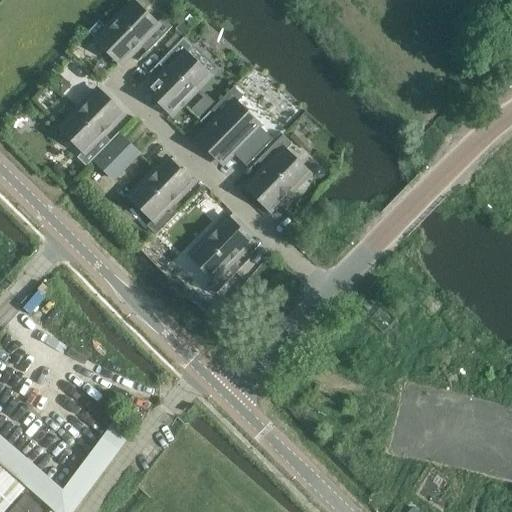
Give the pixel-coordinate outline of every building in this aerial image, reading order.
[(139,61),(173,27),(163,18),(156,25),(134,3),(118,19),(116,19),(114,20),(112,20),(110,22),(110,23),(109,24),(109,25),(108,26),(108,28),(108,30),(98,41),(111,53),(112,51),(112,53),(113,55),(114,57),(115,58),(116,59),(117,60),(120,60),(121,60),(123,60),(124,60),(125,59),(127,57),(128,55),(128,54),(128,53),(128,52),(128,51),(130,53),(139,44),(147,52),(138,60),(139,61)] [(208,76),(186,54),(193,47),(184,38),(150,72),(151,73),(159,64),(167,72),(158,81),(161,83),(159,83),(158,83),(156,83),(154,84),(153,85),(153,86),(152,88),(151,90),(151,92),(152,94),(153,95),(153,96),(155,97),(156,98),(158,98),(159,99),(161,98),(159,101),(172,113),(182,102),(184,102),(186,102),(188,101),(190,100),(191,99),(192,98),(192,97),(192,96),(193,95),(193,94),(193,92),(192,92),(208,76)] [(258,125),(236,104),(243,97),(234,87),(200,122),(201,123),(213,111),(220,118),(209,130),(211,132),(209,132),(208,132),(206,133),(205,134),(204,135),(203,136),(202,137),(202,139),(202,140),(202,141),(202,143),(203,145),(204,146),(205,147),(206,147),(208,148),(209,148),(211,148),(209,150),(222,162),(232,152),(235,152),(237,152),(239,151),(240,150),(241,149),(242,148),(243,146),(243,145),(243,144),(243,143),(243,141),(258,125)] [(103,133),(111,124),(109,122),(111,122),(113,121),(115,121),(116,120),(117,119),(117,118),(118,117),(118,115),(118,114),(118,113),(118,112),(118,111),(117,110),(116,109),(115,107),(113,107),(112,106),(110,106),(109,106),(111,104),(98,92),(88,103),(87,102),(86,102),(83,103),(81,103),(80,105),(78,107),(78,108),(78,109),(77,110),(77,111),(78,113),(62,129),(84,150),(77,158),(86,167),(120,133),(119,132),(110,141),(103,133)] [(307,173),(285,152),(292,144),(283,135),(249,170),(250,170),(259,162),(266,169),(258,178),(260,180),(259,180),(257,180),(256,180),(255,181),(253,182),(252,184),(251,185),(251,188),(251,189),(251,191),(252,193),(254,194),(255,195),(257,196),(260,196),(258,198),(271,210),(281,200),(282,200),(283,200),(286,200),(288,199),(289,197),(290,197),(291,196),(291,194),(292,194),(292,192),(292,191),(292,190),(292,189),(307,173)] [(138,154),(121,137),(96,163),(113,179),(138,154)] [(173,201),(181,193),(179,190),(180,190),(182,190),(184,190),(185,189),(187,187),(188,185),(188,183),(188,182),(188,181),(188,179),(187,178),(186,177),(185,176),(184,176),(183,175),(182,175),(180,175),(179,175),(181,173),(168,160),(158,171),(155,171),(153,171),(151,172),(150,173),(149,173),(149,174),(148,175),(148,176),(147,177),(147,179),(147,180),(147,181),(132,197),(154,219),(147,226),(156,235),(190,201),(189,200),(180,209),(173,201)] [(232,260),(241,251),(239,249),(241,249),(244,249),(245,247),(246,246),(248,245),(248,243),(248,242),(248,240),(248,238),(247,237),(246,236),(245,235),(244,234),(243,234),(241,233),(239,233),(241,231),(228,219),(217,230),(215,230),(213,230),(211,231),(209,232),(208,233),(208,234),(207,235),(207,237),(207,238),(207,239),(207,240),(191,256),(214,278),(206,285),(216,294),(250,260),(249,259),(240,268),(232,260)] [(63,491),(0,436),(0,462),(57,511),(72,511),(130,435),(115,424),(63,491)] [(0,511),(4,511),(25,489),(0,467),(0,511)] [(42,511),(43,511),(25,494),(9,511),(42,511)]
